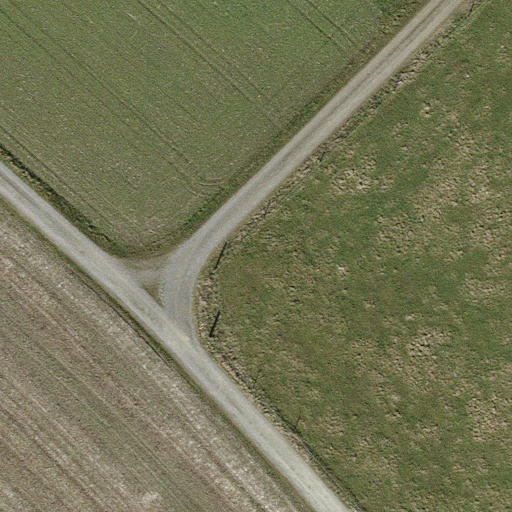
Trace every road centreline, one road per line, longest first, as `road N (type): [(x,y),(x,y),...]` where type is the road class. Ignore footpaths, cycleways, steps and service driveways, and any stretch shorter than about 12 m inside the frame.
road 1 (track): [(329,511),(161,311),(0,169)]
road 2 (track): [(459,0),(161,311)]
